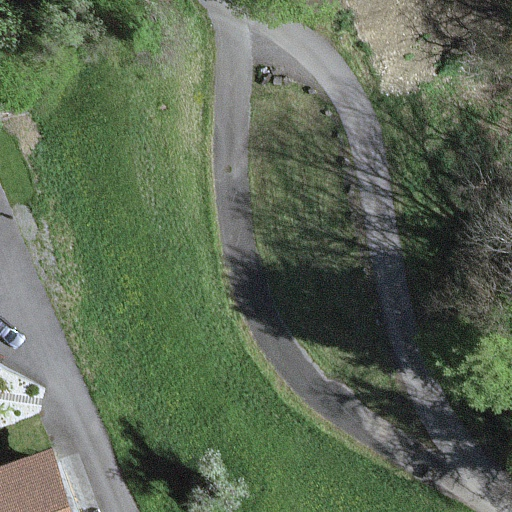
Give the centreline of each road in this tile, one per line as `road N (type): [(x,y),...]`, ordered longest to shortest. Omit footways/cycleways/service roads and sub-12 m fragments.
road 1 (unclassified): [(220,0),(232,49),(237,247),(264,319),(338,408),(508,511)]
road 2 (residential): [(122,511),(0,240)]
